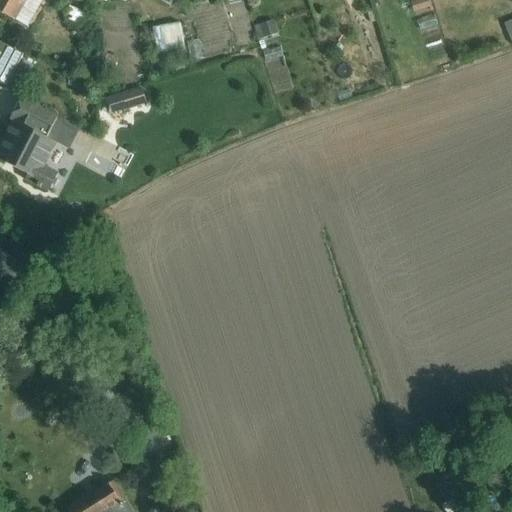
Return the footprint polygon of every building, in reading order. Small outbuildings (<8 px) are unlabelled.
[(43,0),(0,0),(0,13),(28,28),(43,0)] [(428,0),(421,0),(411,4),(414,14),(431,9),(428,0)] [(85,14),(70,7),(65,20),(80,26),(85,14)] [(434,17),(417,22),(420,33),(437,27),(434,17)] [(254,28),(253,28),(257,42),(283,33),(279,20),(254,28)] [(180,25),(153,30),(158,54),(184,50),(180,25)] [(0,43),(0,83),(7,87),(23,56),(0,43)] [(106,98),(113,116),(152,103),(145,84),(106,98)] [(14,123),(0,149),(0,154),(9,159),(8,163),(29,176),(26,181),(48,192),(56,175),(43,168),(56,144),(69,150),(80,129),(23,100),(12,122),(14,123)] [(94,148),(85,162),(109,177),(118,163),(94,148)] [(0,251),(0,288),(8,276),(15,281),(24,266),(0,251)] [(141,431),(154,453),(169,445),(156,423),(141,431)] [(477,511),(469,493),(478,488),(469,469),(461,473),(459,469),(441,478),(443,482),(436,486),(446,505),(454,501),(459,511),(477,511)] [(68,511),(132,511),(114,482),(68,511)] [(177,511),(193,505),(185,486),(156,499),(161,511),(166,511),(171,510),(171,511),(177,511)]
